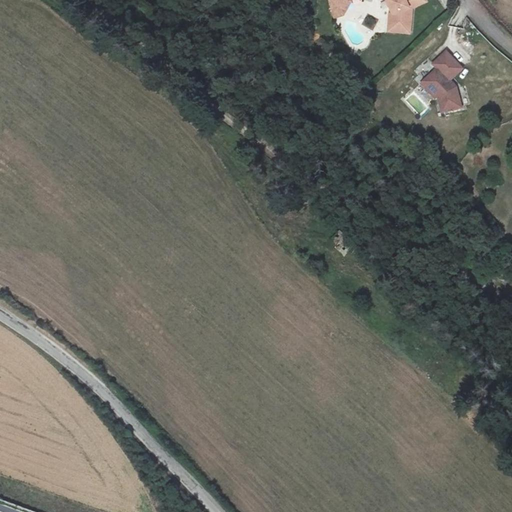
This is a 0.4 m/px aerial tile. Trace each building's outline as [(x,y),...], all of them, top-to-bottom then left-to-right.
[(414,33),(414,27),(399,27),(399,21),(390,14),(391,8),(383,0),(382,33),(414,33)] [(383,0),(391,8),(390,14),(399,21),(399,27),(414,27),(414,8),(416,7),(412,6),(407,0),(383,0)] [(434,73),(420,87),(434,99),(435,103),(444,121),(462,113),(451,89),(444,82),(457,69),(443,56),(430,69),(434,73)] [(434,99),(420,87),(416,92),(432,106),(435,103),(434,99)] [(342,235),(328,225),(324,231),(329,235),(325,240),(334,246),(342,235)]
